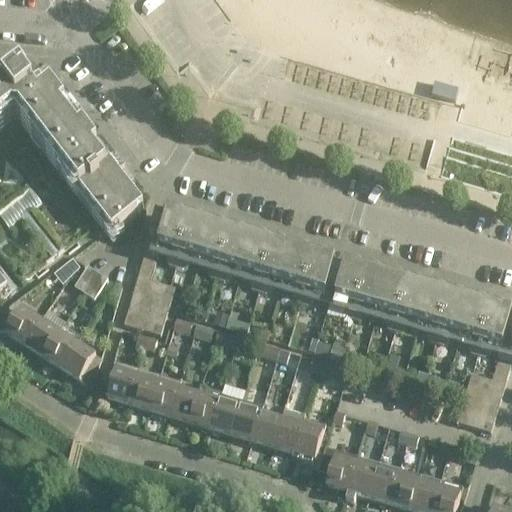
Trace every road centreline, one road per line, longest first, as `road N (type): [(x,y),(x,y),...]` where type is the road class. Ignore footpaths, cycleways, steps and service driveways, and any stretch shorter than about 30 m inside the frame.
road 1 (residential): [(511,257),(188,163),(168,151),(76,31),(0,22)]
road 2 (residential): [(84,428),(288,493),(303,511)]
road 3 (residential): [(497,447),(341,402)]
